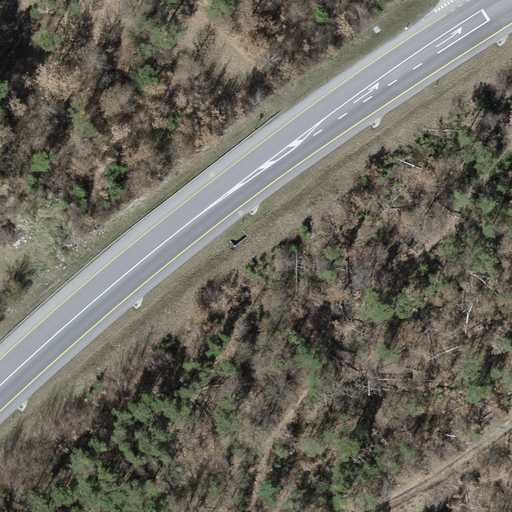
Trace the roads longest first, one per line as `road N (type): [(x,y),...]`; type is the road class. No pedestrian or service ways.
road 1 (motorway): [(0,453),(340,143),(511,37)]
road 2 (primary): [(510,0),(249,181),(0,388)]
road 3 (motorway): [(348,0),(269,49),(0,294)]
road 4 (track): [(511,427),(408,502),(376,511)]
